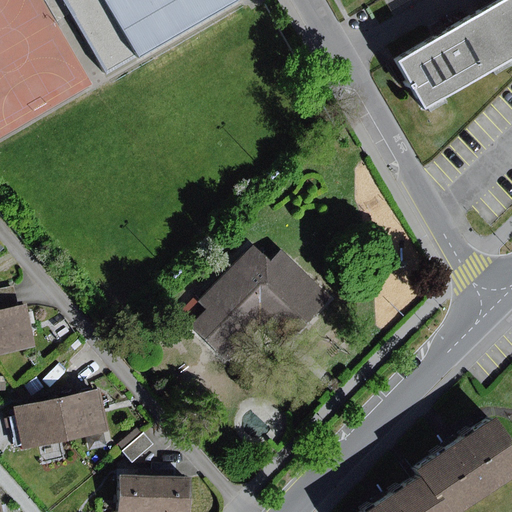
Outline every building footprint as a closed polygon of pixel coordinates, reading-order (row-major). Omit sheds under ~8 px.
[(66,0),(109,75),(241,0),(66,0)] [(511,0),(500,0),(474,16),(500,62),(511,55),(511,0)] [(500,62),(474,16),(393,62),(419,108),(493,66),(500,62)] [(511,55),(500,62),(493,66),(499,77),(511,70),(511,55)] [(192,327),(229,363),(262,329),(283,349),(331,299),(282,251),(271,262),(254,245),(199,302),(208,310),(192,327)] [(0,289),(0,312),(19,309),(14,286),(0,289)] [(19,309),(0,312),(0,355),(37,349),(29,307),(19,309)] [(102,390),(59,399),(68,442),(110,433),(102,390)] [(68,442),(59,399),(16,407),(24,451),(68,442)] [(439,511),(446,511),(511,469),(511,450),(487,413),(408,465),(414,474),(439,511)] [(145,434),(123,452),(133,463),(154,445),(145,434)] [(356,511),(439,511),(414,474),(356,511)] [(156,511),(157,478),(123,477),(121,511),(156,511)] [(192,511),(193,479),(157,478),(156,511),(192,511)]
